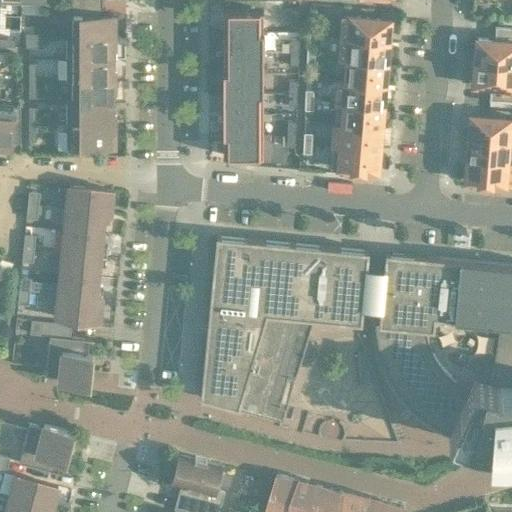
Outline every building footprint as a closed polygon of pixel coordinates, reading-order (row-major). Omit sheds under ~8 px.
[(102,2),(72,2),(72,35),(66,35),(66,36),(112,36),(112,13),(102,13),(102,2)] [(309,8),(308,19),(316,19),(317,9),(309,8)] [(222,9),(222,31),(263,31),(263,9),(222,9)] [(291,22),(300,22),(300,10),(291,9),(291,22)] [(340,36),(388,40),(390,18),(342,14),(340,36)] [(476,37),(474,61),(511,63),(511,26),(495,25),(494,38),(476,37)] [(263,51),(263,31),(222,31),(222,51),(263,51)] [(66,36),(66,58),(112,58),(112,57),(115,57),(115,45),(112,45),(112,36),(66,36)] [(386,62),(388,40),(340,36),(338,59),(346,60),(346,59),(386,62)] [(15,38),(0,37),(0,44),(15,45),(15,38)] [(290,39),(290,51),(298,51),(299,39),(290,39)] [(307,46),(306,56),(314,56),(315,46),(307,46)] [(263,72),(263,51),(222,51),(222,72),(263,72)] [(298,51),(290,51),(289,64),(298,64),(298,51)] [(12,53),(0,52),(0,59),(12,60),(12,53)] [(314,66),(314,56),(306,56),(306,66),(314,66)] [(112,58),(66,58),(66,79),(112,79),(112,58)] [(346,60),(344,79),(344,80),(385,83),(386,62),(346,59),(346,60)] [(511,63),(474,61),(472,84),(490,86),(489,99),(511,100),(511,63)] [(263,92),(263,72),(222,72),(222,92),(263,92)] [(112,79),(66,79),(66,81),(72,81),(72,99),(66,100),(66,101),(112,101),(112,100),(115,101),(115,88),(112,88),(112,79)] [(289,79),(288,92),(297,92),(297,80),(289,79)] [(383,105),(385,83),(344,80),(344,79),(337,79),(335,101),(383,105)] [(305,99),(313,99),(313,89),(305,89),(305,99)] [(263,112),(263,92),(222,92),(222,112),(263,112)] [(296,105),(297,92),(288,92),(288,105),(296,105)] [(312,109),(313,99),(305,99),(304,109),(312,109)] [(66,101),(66,123),(112,123),(112,101),(66,101)] [(381,127),(383,105),(335,101),(333,123),(381,127)] [(0,103),(0,146),(11,148),(11,145),(12,141),(20,142),(20,105),(0,103)] [(263,133),(263,112),(222,112),(222,133),(263,133)] [(508,139),(508,140),(511,140),(511,117),(470,113),(468,136),(508,139)] [(287,120),(286,133),(295,133),(296,120),(287,120)] [(112,133),(112,123),(66,123),(66,154),(88,154),(88,145),(115,145),(115,133),(112,133)] [(379,148),(381,127),(333,123),(331,144),(379,148)] [(303,142),(311,142),(312,132),(303,132),(303,142)] [(263,155),(263,133),(222,133),(222,155),(263,155)] [(295,146),(295,133),(286,133),(286,145),(295,146)] [(468,136),(466,157),(507,161),(507,160),(508,140),(508,139),(468,136)] [(311,152),(311,142),(303,142),(302,152),(311,152)] [(377,170),(379,148),(331,144),(329,167),(377,170)] [(511,160),(507,160),(507,161),(466,157),(464,180),(511,183),(511,160)] [(66,208),(110,212),(112,189),(69,185),(66,208)] [(40,191),(29,190),(27,204),(38,205),(40,191)] [(37,218),(38,205),(27,204),(26,217),(37,218)] [(109,222),(110,212),(66,208),(64,229),(101,233),(103,221),(109,222)] [(64,229),(62,251),(106,255),(107,245),(100,245),(101,233),(64,229)] [(24,233),(23,247),(34,248),(35,234),(24,233)] [(511,263),(386,251),(384,268),(372,266),(366,266),(368,249),(217,234),(201,396),(209,398),(283,418),(288,400),(281,398),(288,373),(295,375),(313,316),(361,321),(362,305),(368,305),(375,306),(374,312),(374,318),(374,323),(375,329),(376,335),(377,341),(378,347),(379,352),(381,357),(383,362),(385,367),(387,372),(390,378),(393,383),(396,388),(399,393),(403,397),(407,402),(410,406),(414,409),(418,413),(423,417),(428,420),(433,424),(438,427),(443,430),(449,433),(454,435),(460,437),(466,439),(472,441),(478,442),(484,443),(490,444),(496,444),(502,444),(509,444),(511,443),(511,263)] [(33,261),(34,248),(23,247),(22,260),(33,261)] [(105,265),(106,255),(62,251),(60,272),(97,276),(98,264),(105,265)] [(96,288),(97,276),(60,272),(58,294),(101,298),(102,288),(96,288)] [(20,276),(19,290),(30,291),(31,277),(20,276)] [(28,304),(30,291),(19,290),(17,303),(28,304)] [(99,321),(101,298),(58,294),(56,316),(99,321)] [(45,374),(59,375),(59,380),(89,383),(92,352),(87,352),(89,339),(93,340),(93,338),(70,336),(71,323),(31,319),(30,332),(49,334),(45,374)] [(42,426),(29,423),(19,461),(61,473),(62,471),(57,470),(61,458),(65,459),(73,429),(44,421),(42,426)] [(0,468),(6,471),(10,457),(0,454),(0,468)] [(215,488),(221,465),(206,461),(206,459),(195,455),(194,458),(179,454),(172,482),(180,484),(174,507),(191,511),(218,511),(224,490),(215,488)] [(265,511),(289,511),(297,479),(276,473),(265,511)] [(16,474),(10,496),(52,507),(58,485),(16,474)] [(297,479),(289,511),(311,511),(318,484),(297,479)] [(318,484),(311,511),(333,511),(339,490),(318,484)] [(339,490),(333,511),(355,511),(360,495),(339,490)] [(360,495),(355,511),(378,511),(381,500),(360,495)] [(50,511),(52,507),(10,496),(5,511),(50,511)] [(381,500),(378,511),(401,511),(403,506),(381,500)]
